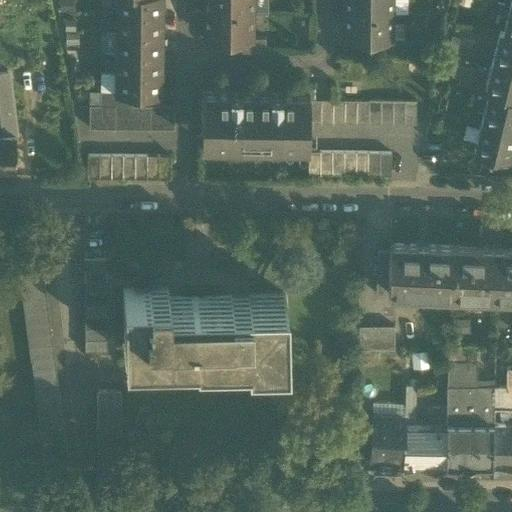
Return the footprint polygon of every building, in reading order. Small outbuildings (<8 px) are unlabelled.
[(114,0),(115,10),(162,11),(162,0),(114,0)] [(205,0),(205,10),(251,11),(251,0),(205,0)] [(344,0),(345,9),(391,9),(390,0),(344,0)] [(489,154),(507,159),(511,140),(511,0),(504,31),(500,30),(485,90),(488,91),(474,150),(487,154),(487,155),(489,156),(489,154)] [(390,33),(391,9),(345,9),(344,35),(372,35),(390,35),(390,33)] [(162,31),(162,11),(115,10),(114,30),(162,31)] [(251,35),(251,11),(205,10),(205,36),(232,36),(251,37),(251,35)] [(162,51),(162,31),(114,30),(114,50),(162,51)] [(372,47),(404,48),(404,34),(390,33),(390,35),(372,35),(372,47)] [(232,48),(265,49),(265,35),(251,35),(251,37),(232,36),(232,48)] [(162,71),(162,51),(114,50),(114,70),(162,71)] [(0,131),(15,132),(8,69),(0,69),(0,131)] [(161,92),(162,71),(114,70),(114,89),(114,91),(132,91),(161,92)] [(200,141),(308,142),(308,121),(308,98),(309,89),(201,88),(200,141)] [(100,89),(100,103),(102,103),(113,103),(125,103),(132,103),(132,91),(114,91),(114,89),(100,89)] [(367,121),(415,122),(415,98),(368,97),(368,98),(367,121)] [(308,121),(320,121),(320,98),(308,98),(308,121)] [(320,121),(332,121),(332,98),(320,98),(320,121)] [(332,121),(344,121),(344,98),(332,98),(332,121)] [(344,121),(355,121),(356,98),(344,98),(344,121)] [(368,98),(356,98),(355,121),(367,121),(368,98)] [(88,126),(101,126),(102,103),(100,103),(89,103),(88,126)] [(113,103),(102,103),(101,126),(113,126),(113,103)] [(125,103),(113,103),(113,126),(125,126),(125,103)] [(132,103),(125,103),(125,126),(137,127),(137,103),(132,103)] [(149,104),(137,103),(137,127),(149,127),(149,104)] [(161,104),(149,104),(149,127),(160,127),(161,104)] [(173,104),(161,104),(160,127),(173,127),(173,104)] [(0,164),(14,165),(15,132),(0,131),(0,164)] [(307,172),(319,172),(319,149),(308,149),(307,172)] [(319,172),(331,172),(331,149),(319,149),(319,172)] [(331,172),(343,172),(343,149),(331,149),(331,172)] [(343,172),(355,172),(355,149),(343,149),(343,172)] [(355,172),(366,172),(367,149),(355,149),(355,172)] [(391,150),(367,149),(366,172),(366,173),(390,174),(391,150)] [(86,175),(98,175),(98,152),(87,152),(86,175)] [(98,175),(110,175),(110,152),(98,152),(98,175)] [(110,175),(122,176),(122,152),(110,152),(110,175)] [(122,176),(134,176),(134,152),(122,152),(122,176)] [(134,176),(146,176),(146,152),(134,152),(134,176)] [(146,176),(157,176),(158,152),(146,152),(146,176)] [(157,176),(169,176),(169,153),(158,152),(157,176)] [(450,289),(452,289),(453,242),(391,241),(391,248),(389,288),(390,288),(406,288),(406,286),(450,287),(450,289)] [(492,243),(453,242),(452,289),(470,290),(470,286),(491,286),(492,243)] [(511,243),(492,243),(491,286),(511,287),(511,243)] [(377,291),(390,292),(390,288),(389,288),(391,248),(378,247),(377,291)] [(83,267),(84,267),(106,267),(105,256),(83,256),(83,267)] [(18,264),(20,276),(43,273),(42,261),(18,264)] [(106,279),(106,267),(84,267),(84,279),(106,279)] [(45,284),(43,273),(20,276),(22,287),(45,284)] [(106,290),(106,279),(84,279),(83,279),(83,291),(106,290)] [(263,345),(263,351),(282,350),(281,319),(287,319),(286,290),(169,291),(169,282),(124,283),(125,341),(149,340),(149,346),(195,345),(195,346),(244,346),(244,345),(263,345)] [(46,296),(45,284),(22,287),(23,299),(46,296)] [(106,302),(106,290),(83,291),(84,302),(106,302)] [(48,308),(46,296),(23,299),(25,310),(48,308)] [(106,314),(106,302),(84,302),(84,314),(106,314)] [(49,319),(48,308),(25,310),(26,322),(49,319)] [(84,314),(84,326),(107,325),(106,314),(84,314)] [(469,317),(451,316),(451,331),(469,331),(469,317)] [(51,331),(49,319),(26,322),(28,334),(51,331)] [(358,348),(395,347),(394,323),(358,323),(358,348)] [(84,326),(84,337),(107,337),(107,325),(84,326)] [(52,342),(51,331),(28,334),(29,345),(52,342)] [(84,337),(85,349),(107,348),(107,337),(84,337)] [(54,354),(52,342),(29,345),(31,357),(54,354)] [(410,351),(412,369),(428,368),(427,350),(410,351)] [(55,366),(54,354),(31,357),(32,368),(55,366)] [(448,385),(477,385),(477,377),(478,362),(448,362),(448,385)] [(57,377),(55,366),(32,368),(34,380),(57,377)] [(511,407),(511,367),(507,368),(506,385),(494,385),(493,407),(506,407),(511,407)] [(59,389),(57,377),(34,380),(35,392),(59,389)] [(448,385),(447,404),(447,423),(493,423),(493,407),(494,385),(477,385),(448,385)] [(405,420),(413,420),(414,386),(406,386),(405,402),(405,417),(405,420)] [(96,388),(97,399),(120,399),(120,388),(98,388),(96,388)] [(60,400),(59,389),(35,392),(37,403),(60,400)] [(97,399),(97,411),(120,411),(120,399),(97,399)] [(62,412),(60,400),(37,403),(38,415),(62,412)] [(374,401),(373,415),(405,417),(405,402),(374,401)] [(446,427),(447,423),(447,404),(432,404),(432,426),(446,427)] [(97,411),(97,423),(120,423),(120,411),(97,411)] [(63,423),(62,412),(38,415),(40,426),(63,423)] [(372,455),(403,457),(405,426),(405,420),(405,417),(373,415),(373,419),(372,455)] [(358,454),(372,455),(373,419),(358,418),(358,454)] [(511,464),(511,422),(493,423),(492,465),(502,465),(511,464)] [(65,435),(63,423),(40,426),(42,438),(65,435)] [(97,423),(98,435),(120,435),(120,423),(97,423)] [(461,475),(492,475),(492,465),(493,423),(447,423),(446,427),(445,465),(459,465),(461,465),(461,475)] [(445,465),(446,427),(432,426),(405,426),(403,457),(403,464),(445,465)] [(66,447),(65,435),(42,438),(43,450),(66,447)] [(98,435),(98,447),(121,447),(120,435),(98,435)] [(68,458),(66,447),(43,450),(45,461),(66,458),(68,458)] [(121,458),(121,447),(98,447),(99,459),(121,458)]
